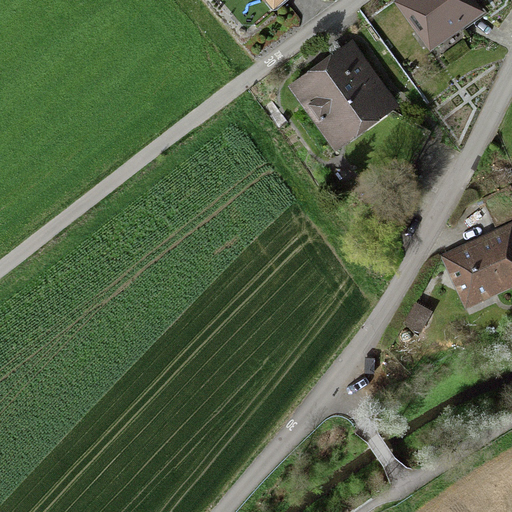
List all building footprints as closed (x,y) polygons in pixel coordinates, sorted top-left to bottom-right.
[(259,0),(276,19),(298,0),(259,0)] [(472,0),(413,0),(397,12),(433,60),(487,20),(472,0)] [(356,49),(291,94),(337,159),(402,114),(356,49)] [(511,187),(510,184),(481,198),(495,226),(511,217),(511,187)] [(445,261),(464,303),(511,280),(511,241),(507,232),(445,261)]
